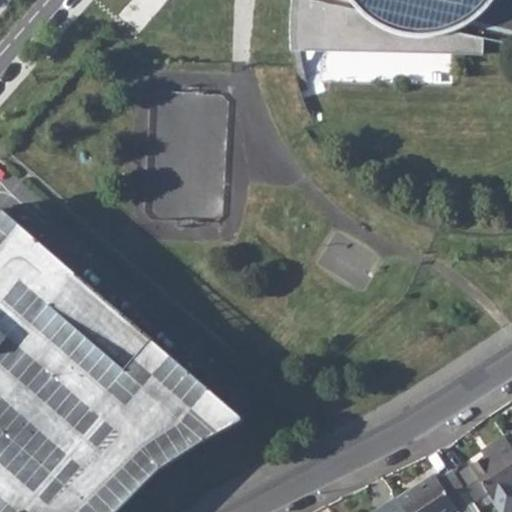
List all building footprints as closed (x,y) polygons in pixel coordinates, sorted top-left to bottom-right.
[(511,0),(292,0),(290,9),(290,40),(314,43),(339,45),(372,43),(404,38),(419,33),(437,31),(455,33),(472,24),(511,33),(511,0)] [(224,404),(0,210),(0,511),(117,511),(161,468),(241,419),(224,404)] [(484,458),(455,476),(472,502),(481,496),(486,492),(493,502),(494,503),(499,511),(509,511),(511,510),(511,448),(504,437),(491,446),(494,451),(484,458)] [(480,452),(484,458),(494,451),(491,446),(480,452)] [(433,473),(396,499),(404,511),(456,511),(459,510),(472,502),(455,476),(451,470),(437,480),(433,473)] [(486,492),(481,496),(487,506),(493,502),(486,492)] [(380,511),(404,511),(396,499),(381,507),(383,510),(380,511)] [(459,510),(459,511),(478,511),(472,502),(459,510)]
